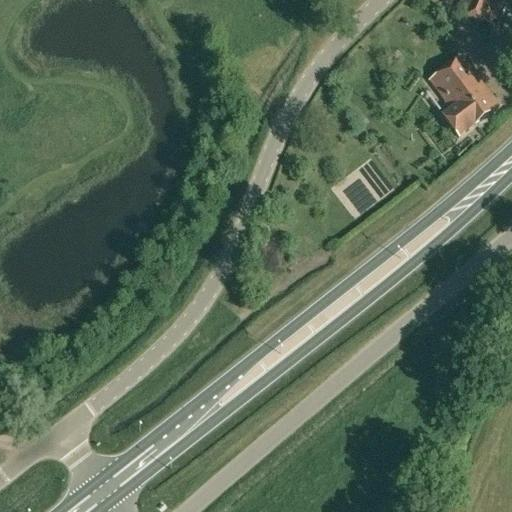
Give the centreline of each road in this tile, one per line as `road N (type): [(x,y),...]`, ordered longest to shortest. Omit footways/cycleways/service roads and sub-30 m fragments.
road 1 (unclassified): [(57,436),(136,374),(210,290),(291,108),(328,53),(379,0)]
road 2 (primary): [(103,492),(511,162)]
road 3 (unclassified): [(188,511),(511,236)]
